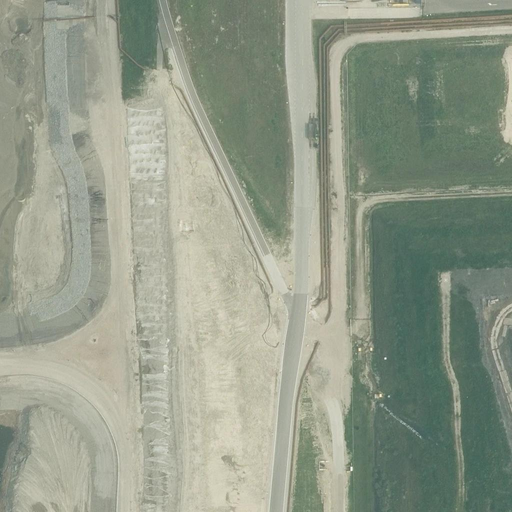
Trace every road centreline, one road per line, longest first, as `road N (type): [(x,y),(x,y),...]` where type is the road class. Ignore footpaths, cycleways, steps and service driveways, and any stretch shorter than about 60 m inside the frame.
road 1 (track): [(59,0),(66,304),(57,348),(30,394),(66,408),(79,446),(81,511)]
road 2 (track): [(291,305),(220,365),(117,389),(0,397)]
road 3 (track): [(276,511),(291,365)]
